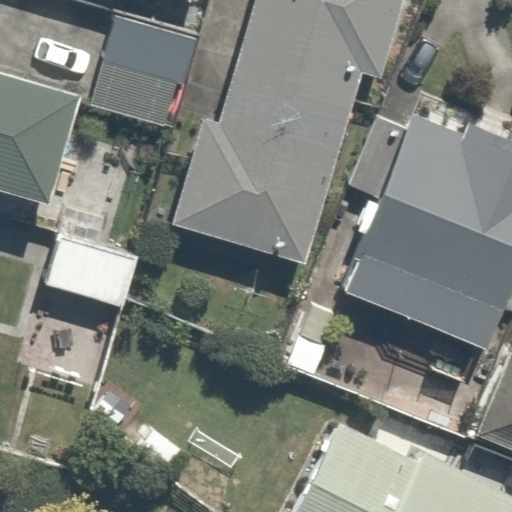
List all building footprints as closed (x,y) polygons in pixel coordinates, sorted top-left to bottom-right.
[(182,102),(154,211),(302,249),(348,73),(366,77),(386,0),(236,0),(208,108),(182,102)] [(185,27),(104,5),(79,95),(160,117),(185,27)] [(61,75),(0,58),(0,184),(28,193),(61,75)] [(400,103),(393,119),(369,108),(338,181),(362,192),(327,275),(472,336),(511,240),(511,125),(458,102),(449,124),(400,103)] [(126,251),(53,225),(36,272),(110,298),(126,251)] [(511,354),(499,349),(471,421),(511,436),(511,354)] [(511,511),(511,492),(433,453),(426,467),(317,412),(266,511),(511,511)]
